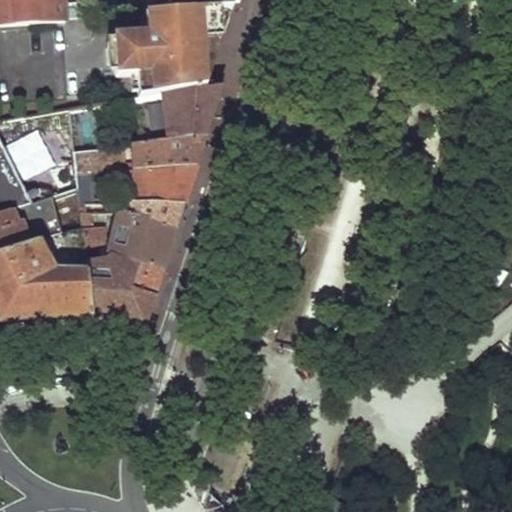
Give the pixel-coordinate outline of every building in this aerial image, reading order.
[(61,0),(0,0),(0,25),(63,22),(61,0)] [(223,10),(231,11),(231,0),(165,0),(166,14),(223,10)] [(136,102),(210,91),(230,20),(227,15),(223,10),(166,14),(143,15),(144,38),(111,41),(114,80),(135,79),(136,102)] [(154,129),(135,131),(136,149),(203,143),(221,89),(210,91),(136,102),(138,109),(158,108),(154,129)] [(71,155),(87,154),(85,146),(78,146),(76,137),(119,130),(115,104),(65,111),(71,155)] [(133,166),(134,175),(194,171),(203,143),(136,149),(132,149),(133,166)] [(134,175),(133,166),(108,168),(109,152),(87,154),(71,155),(74,180),(82,179),(134,175)] [(134,175),(132,208),(182,209),(194,171),(134,175)] [(82,179),(74,180),(78,210),(87,209),(82,179)] [(29,208),(0,217),(0,254),(59,235),(50,201),(29,208)] [(132,208),(131,226),(173,233),(182,209),(132,208)] [(87,209),(78,210),(79,219),(87,220),(87,209)] [(89,224),(107,227),(108,223),(87,220),(79,219),(80,229),(89,229),(89,224)] [(135,266),(160,273),(173,233),(131,226),(114,223),(104,258),(135,266)] [(80,233),(93,320),(142,329),(151,301),(127,293),(135,266),(104,258),(101,231),(89,229),(80,229),(80,233)] [(59,235),(0,254),(0,323),(46,319),(93,320),(80,233),(59,235)] [(127,293),(151,301),(160,273),(135,266),(127,293)]
